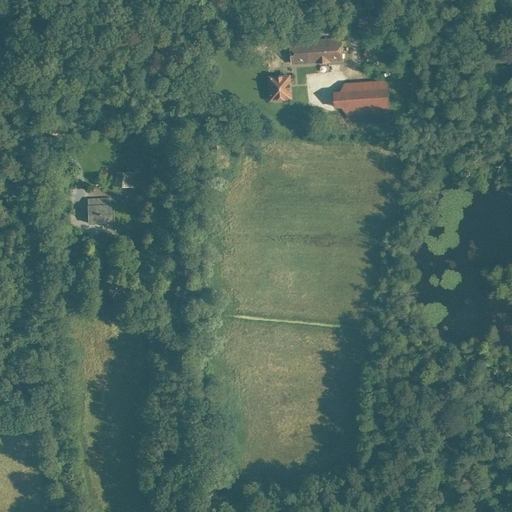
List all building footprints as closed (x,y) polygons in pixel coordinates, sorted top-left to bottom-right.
[(291,42),(292,63),(344,60),(342,38),(291,42)] [(290,76),(270,77),(271,99),(291,98),(290,76)] [(363,81),(344,83),(347,114),(386,111),(389,111),(386,79),(363,81)] [(212,136),(213,166),(230,166),(230,136),(212,136)] [(115,186),(127,187),(128,172),(116,171),(115,186)] [(142,193),(139,197),(146,203),(149,199),(142,193)] [(88,199),(89,223),(110,222),(109,198),(88,199)] [(133,240),(130,232),(123,235),(126,242),(133,240)]
